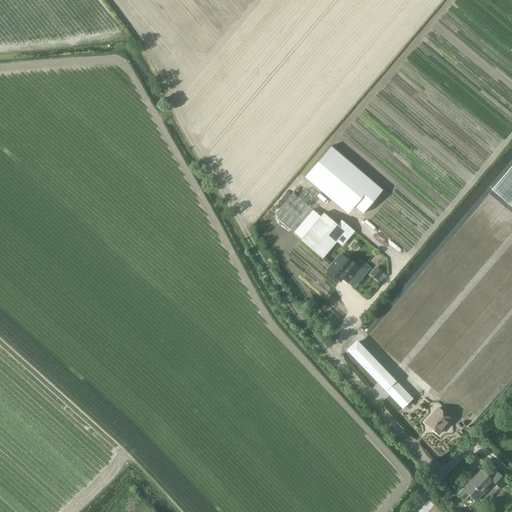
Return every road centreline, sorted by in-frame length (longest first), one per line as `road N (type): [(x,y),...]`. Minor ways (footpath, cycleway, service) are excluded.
road 1 (track): [(108,0),(175,95),(174,114),(294,313),(335,354)]
road 2 (track): [(396,372),(511,237)]
road 3 (unclassified): [(439,475),(337,360),(337,349)]
road 4 (track): [(511,312),(441,394),(415,389)]
